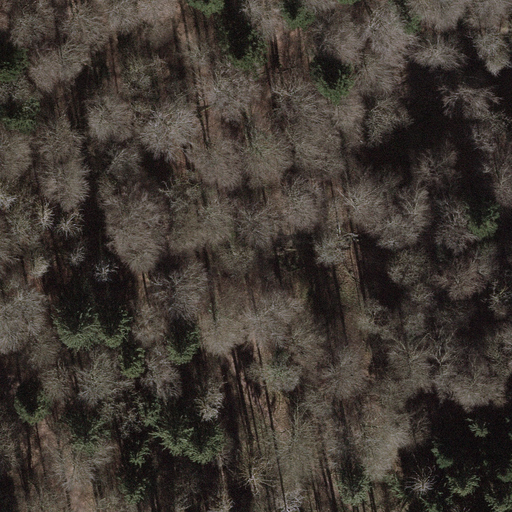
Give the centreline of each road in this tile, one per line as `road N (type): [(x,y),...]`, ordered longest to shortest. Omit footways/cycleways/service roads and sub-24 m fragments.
road 1 (track): [(360,511),(279,421),(192,294),(136,168),(93,0)]
road 2 (track): [(0,361),(59,448),(79,511)]
